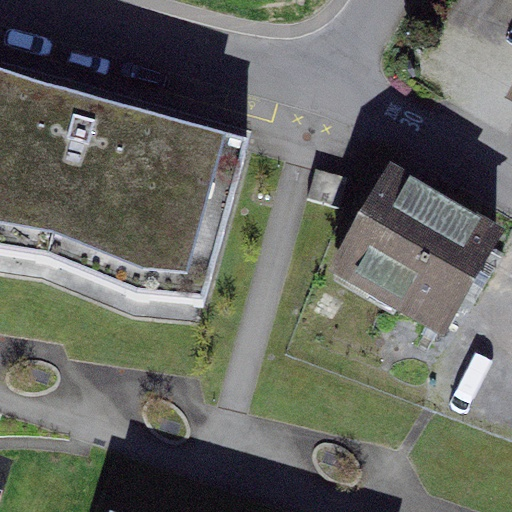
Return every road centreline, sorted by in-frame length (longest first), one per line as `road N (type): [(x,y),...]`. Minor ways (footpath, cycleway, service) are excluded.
road 1 (residential): [(34,0),(337,77)]
road 2 (residential): [(337,77),(511,184)]
